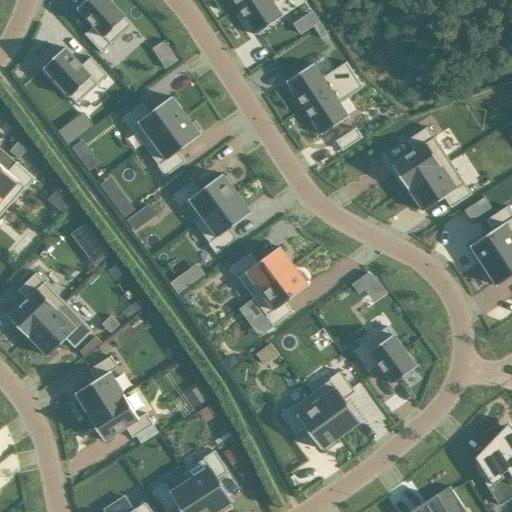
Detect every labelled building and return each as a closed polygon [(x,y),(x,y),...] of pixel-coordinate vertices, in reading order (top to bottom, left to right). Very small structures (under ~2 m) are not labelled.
[(85,0),(78,7),(94,25),(85,34),(102,52),(133,24),(110,0),(85,0)] [(249,0),(239,7),(256,34),(283,16),(274,2),(277,0),(249,0)] [(309,18),(316,28),(322,24),(316,14),(309,18)] [(329,34),(322,24),(316,28),(322,38),(329,34)] [(65,47),(44,67),(78,103),(108,75),(91,57),(82,65),(65,47)] [(173,52),(160,59),(166,68),(178,60),(173,52)] [(314,63),(287,81),(305,107),(355,74),(347,62),(323,77),(314,63)] [(355,74),(305,107),(322,134),(349,117),(340,102),(363,87),(355,74)] [(143,102),(123,117),(131,129),(132,128),(145,146),(187,115),(172,96),(150,112),(143,102)] [(187,115),(145,146),(159,164),(158,165),(166,176),(186,161),(179,151),(201,135),(198,131),(201,129),(195,121),(192,123),(187,115)] [(78,137),(68,123),(58,131),(68,144),(78,137)] [(414,150),(393,164),(408,188),(450,160),(428,126),(407,140),(414,150)] [(336,140),(343,150),(363,137),(356,127),(336,140)] [(73,147),(79,156),(90,148),(83,139),(73,147)] [(18,141),(10,151),(19,158),(27,149),(18,141)] [(450,160),(408,188),(409,189),(409,188),(424,211),(445,197),(452,208),(473,194),(450,160)] [(0,195),(11,205),(26,187),(27,188),(36,178),(17,161),(9,171),(0,163),(0,195)] [(194,180),(173,195),(181,205),(186,201),(199,220),(195,223),(196,223),(237,193),(232,185),(235,183),(229,175),(226,177),(223,173),(201,190),(194,180)] [(237,193),(196,223),(210,243),(209,243),(217,254),(237,239),(230,229),(252,212),(237,193)] [(0,195),(0,216),(11,205),(0,195)] [(125,217),(136,209),(126,195),(115,203),(125,217)] [(485,196),(465,209),(472,220),(492,207),(485,196)] [(473,248),(470,251),(475,259),(479,257),(484,265),(511,246),(511,211),(508,205),(487,219),(493,230),(471,245),(473,248)] [(87,253),(96,265),(108,255),(99,244),(87,253)] [(250,252),(230,267),(239,279),(239,278),(253,296),(294,266),(280,246),(258,262),(250,252)] [(511,246),(484,265),(497,285),(511,275),(511,246)] [(294,266),(253,296),(266,314),(265,315),(274,326),(294,311),(287,301),(309,285),(306,281),(309,279),(303,271),(300,273),(294,266)] [(27,298),(9,316),(29,336),(65,301),(37,272),(19,290),(27,298)] [(369,272),(352,284),(359,293),(365,289),(378,279),(375,275),(369,272)] [(186,287),(178,277),(171,282),(178,293),(186,287)] [(65,301),(29,336),(29,337),(30,336),(49,356),(67,339),(75,348),(93,330),(65,301)] [(111,314),(102,324),(111,332),(120,323),(111,314)] [(388,326),(354,350),(369,371),(379,363),(381,367),(393,383),(404,376),(406,379),(415,373),(412,369),(417,366),(388,326)] [(96,335),(80,350),(84,355),(102,341),(96,335)] [(271,342),(257,353),(265,365),(280,354),(271,342)] [(230,368),(239,362),(232,353),(224,360),(230,368)] [(89,415),(124,394),(110,371),(119,366),(112,355),(90,368),(97,378),(75,391),(89,415)] [(330,380),(311,393),(342,435),(361,420),(345,398),(355,391),(340,371),(329,379),(330,380)] [(200,387),(187,395),(194,406),(207,398),(200,387)] [(292,405),(281,414),(296,434),(306,427),(322,449),(325,446),(328,449),(336,443),(334,440),(342,435),(311,393),(293,406),(292,405)] [(147,413),(138,418),(124,394),(89,415),(90,417),(91,416),(104,439),(125,426),(132,437),(153,424),(147,413)] [(478,460),(474,465),(488,487),(504,477),(502,473),(511,466),(511,425),(510,422),(476,457),(478,460)] [(234,444),(223,451),(232,465),(243,458),(234,444)] [(204,458),(184,471),(190,479),(212,511),(215,511),(221,509),(223,511),(232,506),(230,503),(234,501),(219,478),(229,471),(215,450),(203,457),(204,458)] [(166,482),(154,490),(168,511),(178,504),(183,511),(212,511),(190,479),(171,491),(166,482)] [(460,511),(465,509),(450,486),(419,506),(422,511),(421,511),(460,511)] [(153,511),(146,501),(129,511),(153,511)]
